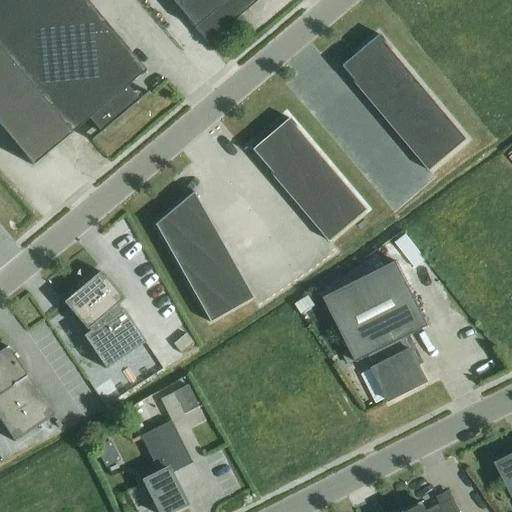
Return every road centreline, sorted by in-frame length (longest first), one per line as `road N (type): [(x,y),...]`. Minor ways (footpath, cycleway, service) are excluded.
road 1 (residential): [(0,286),(342,0)]
road 2 (residential): [(289,511),(511,399)]
